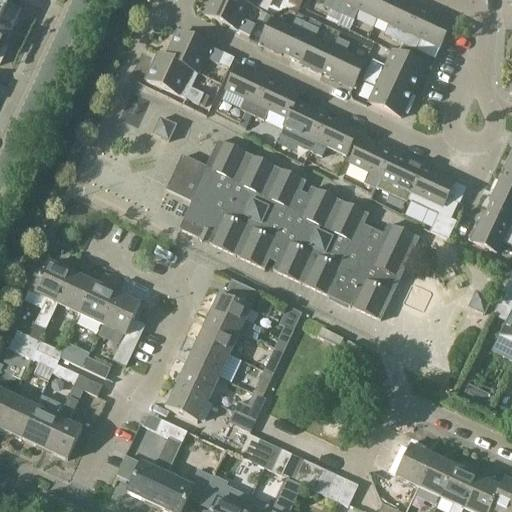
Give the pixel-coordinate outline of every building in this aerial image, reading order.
[(234,0),(212,0),(205,18),(237,33),(250,39),(255,28),(242,22),(249,8),(249,7),(234,0)] [(234,0),(249,7),(249,8),(256,11),(261,0),(276,0),(278,1),(278,0),(234,0)] [(304,1),(302,0),(290,0),(290,3),(301,8),(304,1)] [(330,12),(342,18),(350,0),(327,0),(323,9),(330,12)] [(359,13),(378,22),(388,0),(350,0),(342,18),(354,23),(359,13)] [(411,7),(396,0),(388,0),(378,22),(389,27),(384,37),(404,47),(420,13),(410,9),(411,7)] [(0,35),(9,39),(20,16),(0,6),(0,35)] [(420,13),(404,47),(416,52),(435,61),(452,26),(430,16),(429,18),(420,13)] [(271,19),(262,14),(259,21),(268,26),(271,19)] [(282,56),(292,61),(307,27),(296,21),(291,31),(271,22),(259,48),(281,58),(282,56)] [(322,77),(323,75),(322,75),(333,51),(314,42),(319,32),(307,27),(292,61),(301,65),(300,67),(322,77)] [(9,39),(0,35),(0,67),(7,51),(4,50),(9,39)] [(229,72),(234,61),(178,35),(166,60),(166,61),(198,76),(206,61),(229,72)] [(322,75),(323,75),(332,79),(331,81),(353,91),(365,66),(345,57),(350,47),(338,41),(333,51),(322,75)] [(416,54),(403,48),(400,56),(412,62),(416,54)] [(373,63),(368,74),(413,95),(425,69),(393,54),(385,69),(373,63)] [(166,61),(166,60),(159,57),(146,83),(186,102),(199,108),(199,107),(204,97),(191,91),(198,76),(166,61)] [(241,113),(252,118),(268,85),(259,80),(259,78),(238,68),(226,94),(245,103),(241,113)] [(413,95),(368,74),(363,84),(376,90),(369,105),(401,121),(413,95)] [(269,114),(287,123),(288,123),(296,104),(297,105),(300,97),(278,87),(278,89),(268,85),(252,118),(264,124),(269,114)] [(204,97),(199,107),(205,110),(210,100),(204,97)] [(292,146),(310,155),(326,121),(317,116),(318,115),(297,105),(296,104),(288,123),(287,123),(284,130),(279,139),(292,146)] [(252,118),(245,115),(239,128),(246,131),(252,118)] [(176,128),(160,121),(153,137),(169,144),(176,128)] [(326,121),(310,155),(322,160),(327,150),(347,159),(358,133),(337,123),(336,125),(326,121)] [(364,186),(376,192),(392,158),(382,154),(383,152),(361,142),(350,167),(369,176),(364,186)] [(306,185),(249,158),(219,144),(207,170),(183,159),(167,193),(193,205),(180,232),(265,272),(270,262),(277,265),(273,273),(381,323),(419,242),(388,227),(383,238),(364,228),(368,218),(311,191),(308,199),(301,195),(306,185)] [(507,173),(503,182),(502,183),(511,187),(511,157),(505,172),(507,173)] [(407,206),(408,203),(423,172),(423,173),(424,171),(402,161),(401,162),(392,158),(376,192),(388,197),(407,206)] [(423,172),(408,203),(438,218),(430,235),(448,243),(456,225),(451,222),(458,207),(447,201),(455,185),(433,175),(432,177),(423,173),(423,172)] [(492,204),(488,214),(511,224),(511,187),(502,183),(503,182),(501,181),(491,203),(492,204)] [(511,224),(488,214),(484,223),(482,222),(478,231),(474,229),(468,242),(497,256),(503,244),(511,248),(511,224)] [(46,333),(57,307),(72,277),(49,266),(47,270),(40,266),(27,293),(47,303),(35,328),(46,333)] [(57,307),(80,318),(94,287),(72,277),(57,307)] [(511,278),(493,317),(506,324),(498,338),(511,345),(511,278)] [(80,318),(102,328),(117,298),(106,293),(107,289),(98,285),(95,288),(94,287),(80,318)] [(469,310),(485,318),(492,301),(476,294),(469,310)] [(126,302),(117,298),(102,328),(98,338),(106,342),(110,332),(124,338),(126,339),(126,338),(131,327),(133,323),(137,325),(145,306),(128,298),(126,302)] [(209,321),(239,336),(256,343),(262,332),(245,324),(250,312),(220,298),(209,321)] [(257,298),(254,304),(263,308),(266,302),(257,298)] [(209,321),(198,344),(229,358),(239,336),(209,321)] [(285,329),(274,352),(283,356),(294,333),(285,329)] [(323,332),(318,341),(340,352),(344,343),(323,332)] [(17,334),(13,344),(36,355),(36,354),(40,345),(17,334)] [(8,353),(32,363),(36,355),(13,344),(8,353)] [(198,344),(188,366),(218,381),(229,358),(198,344)] [(36,354),(60,365),(61,362),(64,356),(40,345),(36,354)] [(357,360),(361,351),(348,345),(343,354),(357,360)] [(69,346),(64,356),(61,362),(82,371),(87,361),(90,356),(69,346)] [(274,352),(263,375),(273,379),(283,356),(274,352)] [(55,374),(58,369),(60,365),(36,354),(36,355),(32,363),(55,374)] [(87,361),(82,371),(105,382),(110,371),(87,361)] [(188,366),(177,389),(208,403),(218,381),(188,366)] [(54,378),(75,388),(79,379),(58,369),(55,374),(54,378)] [(263,375),(253,397),(262,401),(273,379),(263,375)] [(79,379),(75,388),(74,390),(83,394),(97,400),(102,390),(79,379)] [(208,403),(177,389),(167,412),(197,426),(208,403)] [(64,409),(44,452),(67,463),(82,433),(68,426),(83,394),(74,390),(64,409)] [(480,393),(474,407),(487,413),(493,400),(480,393)] [(0,429),(14,401),(0,394),(0,429)] [(239,404),(234,415),(255,425),(261,414),(257,412),(262,401),(253,397),(248,408),(239,404)] [(21,442),(44,452),(64,409),(42,399),(36,411),(21,442)] [(0,429),(0,431),(21,442),(36,411),(14,401),(0,429)] [(255,425),(234,415),(229,426),(250,436),(255,425)] [(127,496),(153,508),(168,474),(181,447),(182,447),(187,435),(161,423),(156,435),(169,441),(154,473),(140,466),(127,496)] [(239,459),(251,465),(261,443),(249,438),(239,459)] [(272,448),(261,443),(251,465),(261,470),(272,448)] [(261,470),(272,475),(282,453),(272,448),(261,470)] [(396,479),(419,490),(433,459),(410,449),(396,479)] [(272,475),(283,480),(293,458),(282,453),(272,475)] [(283,480),(294,485),(304,463),(293,458),(283,480)] [(419,490),(440,500),(455,470),(433,459),(419,490)] [(294,485),(304,490),(315,468),(304,463),(294,485)] [(304,490),(315,495),(325,473),(315,468),(304,490)] [(455,470),(440,500),(463,511),(477,480),(468,476),(469,472),(460,468),(457,471),(455,470)] [(182,511),(187,501),(200,507),(212,480),(197,473),(189,489),(176,483),(178,479),(168,474),(153,508),(161,511),(182,511)] [(315,495),(326,500),(336,478),(325,473),(315,495)] [(326,500),(337,505),(347,483),(336,478),(326,500)] [(244,511),(245,510),(250,500),(227,490),(228,487),(212,480),(200,507),(209,511),(244,511)] [(463,511),(465,511),(491,511),(502,487),(492,482),(488,485),(477,480),(463,511)] [(511,511),(511,485),(505,482),(502,487),(491,511),(511,511)] [(347,483),(337,505),(348,510),(358,488),(347,483)]
